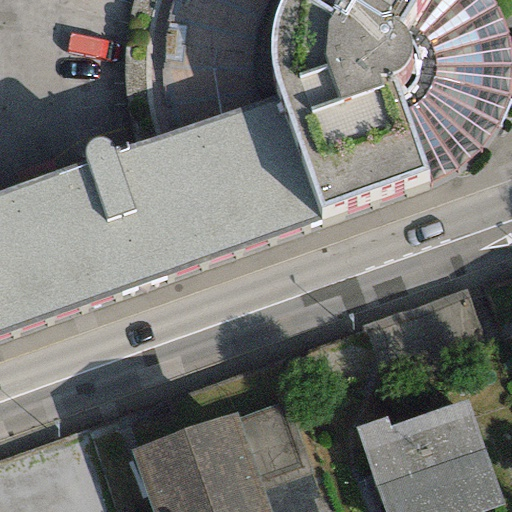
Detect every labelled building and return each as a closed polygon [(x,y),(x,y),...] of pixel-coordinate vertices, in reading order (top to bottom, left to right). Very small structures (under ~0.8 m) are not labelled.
[(279,0),(127,0),(122,37),(123,77),(125,114),(130,146),(280,98),(269,75),(266,48),(272,12),(279,0)] [(279,0),(272,12),(266,48),(269,75),(280,98),(317,208),(424,168),(390,72),(400,68),(408,61),(409,50),(409,41),(405,29),(398,19),(410,0),(279,0)] [(410,0),(398,19),(405,29),(409,41),(409,50),(408,61),(400,68),(390,72),(424,168),(427,183),(448,173),(462,165),(475,154),(490,138),(499,123),(508,99),(510,82),(511,59),(507,33),(498,14),(490,0),(410,0)] [(317,208),(280,98),(121,151),(114,153),(110,144),(106,140),(101,137),(91,138),(83,143),(82,152),(85,163),(0,190),(0,332),(321,218),(317,208)] [(486,511),(500,507),(464,402),(389,428),(386,419),(355,430),(383,511),(486,511)] [(267,511),(234,416),(133,451),(153,511),(267,511)]
